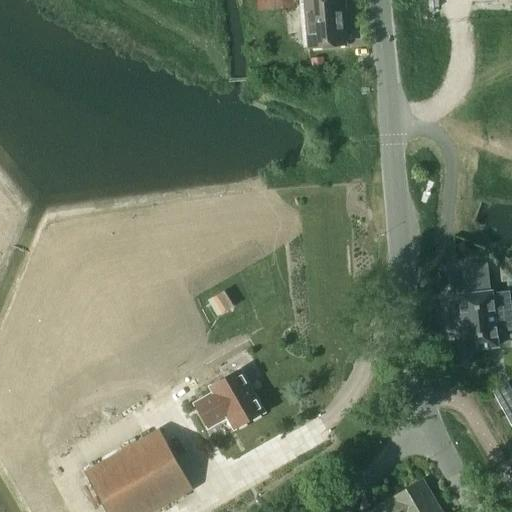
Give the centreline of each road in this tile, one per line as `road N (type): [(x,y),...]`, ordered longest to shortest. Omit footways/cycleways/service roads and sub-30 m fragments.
road 1 (unclassified): [(420,413),(376,0)]
road 2 (track): [(255,511),(334,452),(356,385)]
road 3 (track): [(433,132),(477,104),(496,78),(507,39),(502,0)]
road 4 (unclassified): [(338,511),(401,447),(420,413)]
